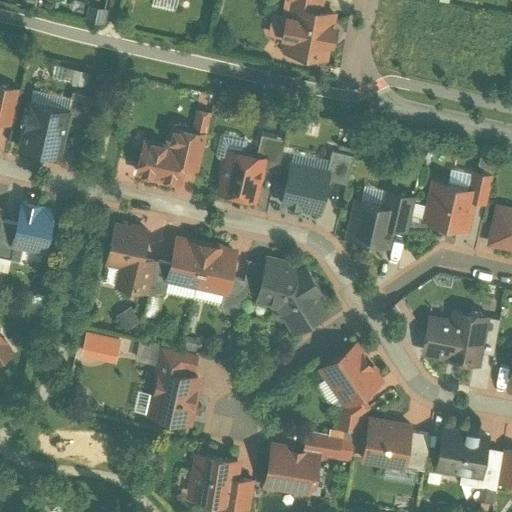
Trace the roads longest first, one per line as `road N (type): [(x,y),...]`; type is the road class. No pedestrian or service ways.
road 1 (residential): [(356,311),(299,238),(0,167)]
road 2 (residential): [(366,0),(349,81),(355,103),(511,138)]
road 3 (residential): [(511,411),(420,393),(356,311)]
road 4 (residential): [(511,271),(442,254),(356,311)]
road 5 (residential): [(225,400),(356,311)]
